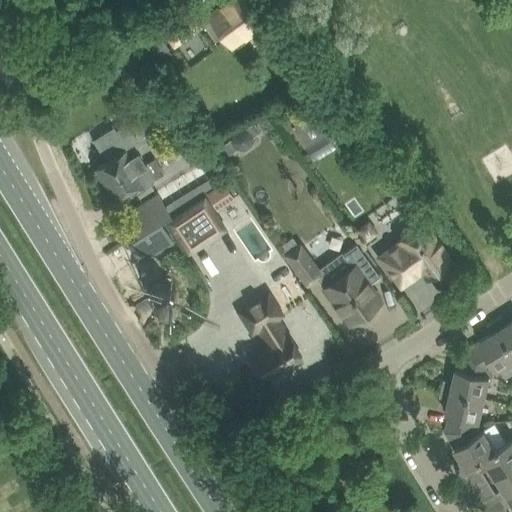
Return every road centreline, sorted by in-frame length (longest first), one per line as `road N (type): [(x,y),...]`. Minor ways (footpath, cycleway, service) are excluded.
road 1 (primary): [(221,511),(0,167)]
road 2 (residential): [(458,511),(395,408),(392,363),(511,281)]
road 3 (primary): [(0,258),(158,511)]
